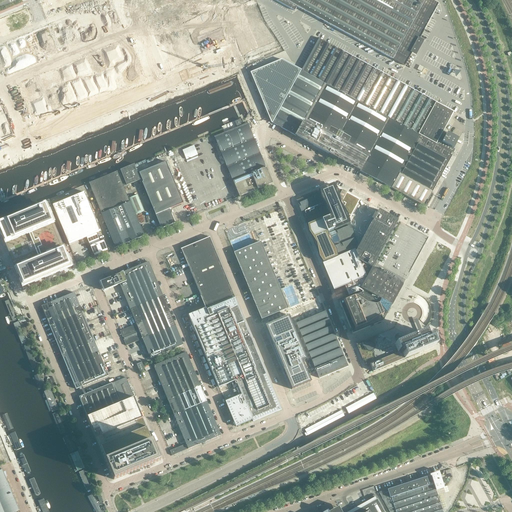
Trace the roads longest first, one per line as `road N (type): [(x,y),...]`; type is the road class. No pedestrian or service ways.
road 1 (unclassified): [(289,414),(359,376),(284,194)]
road 2 (unclassified): [(107,490),(30,308),(30,300),(91,274)]
road 3 (secondary): [(479,252),(504,181),(509,122),(497,53),(474,0)]
road 4 (secondary): [(466,0),(489,55),(499,135),(468,249)]
road 5 (unclassified): [(230,439),(149,250)]
road 6 (unclassified): [(289,414),(209,225)]
road 7 (unclassified): [(169,463),(91,274)]
road 8 (secondary): [(468,249),(452,335),(497,429)]
road 9 (secondary): [(508,423),(465,326),(479,252)]
road 10 (unclassified): [(280,511),(440,458)]
road 11 (unclassified): [(338,171),(265,127),(263,150),(282,195)]
road 12 (unclassified): [(142,511),(278,445)]
